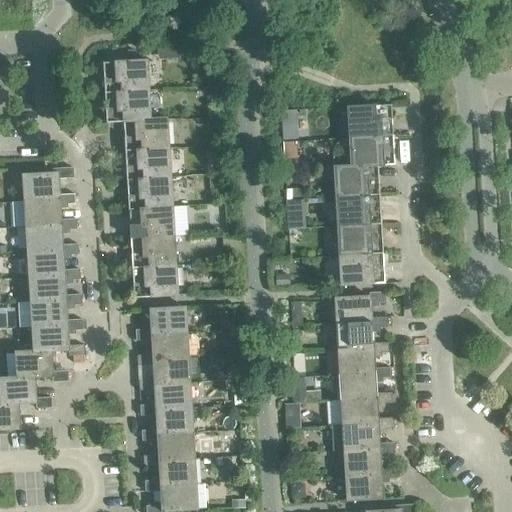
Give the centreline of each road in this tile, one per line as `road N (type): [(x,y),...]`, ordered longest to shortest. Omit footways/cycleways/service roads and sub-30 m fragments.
road 1 (residential): [(504,511),(501,461),(441,402),(437,327),(456,303)]
road 2 (residential): [(468,86),(472,259),(486,272)]
road 3 (residential): [(486,272),(492,252),(484,114),(468,86)]
road 4 (residential): [(407,177),(415,264),(456,303)]
road 5 (residential): [(0,140),(49,136),(42,49)]
